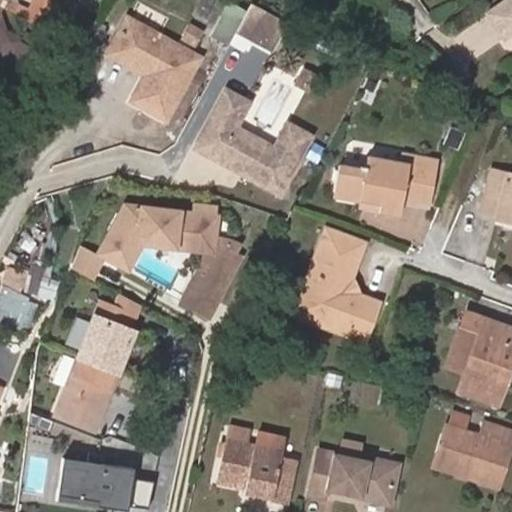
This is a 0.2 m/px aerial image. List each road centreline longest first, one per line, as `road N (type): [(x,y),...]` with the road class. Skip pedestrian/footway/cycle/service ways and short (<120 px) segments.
road 1 (track): [(0,244),(32,183),(122,159),(193,169)]
road 2 (track): [(486,127),(429,259),(511,294)]
road 3 (track): [(32,183),(63,141),(108,129),(119,106)]
